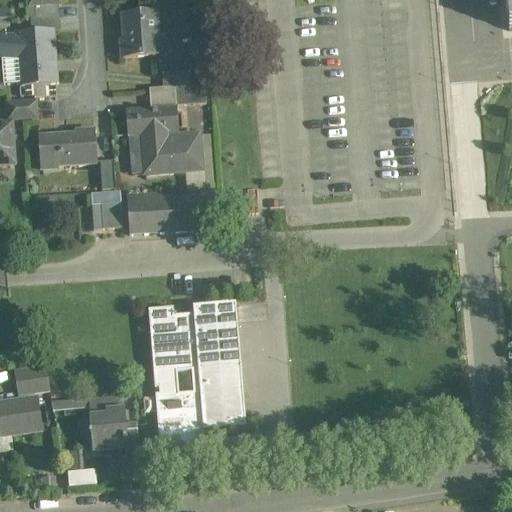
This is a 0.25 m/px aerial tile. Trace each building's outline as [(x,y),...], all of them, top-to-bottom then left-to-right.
[(30,0),(31,10),(64,10),(63,0),(30,0)] [(165,59),(164,14),(127,15),(128,60),(165,59)] [(24,84),(63,84),(62,34),(0,35),(0,59),(24,59),(24,84)] [(191,87),(191,74),(164,73),(164,89),(176,89),(176,105),(206,106),(206,87),(191,87)] [(10,118),(0,117),(0,167),(19,167),(19,120),(43,119),(42,102),(10,103),(10,118)] [(138,107),(139,177),(206,176),(205,134),(185,135),(185,106),(138,107)] [(104,135),(44,135),(45,171),(104,171),(104,135)] [(128,228),(128,233),(208,228),(207,196),(99,202),(101,230),(128,228)] [(246,430),(237,306),(193,309),(194,317),(173,318),(173,311),(149,312),(155,391),(158,391),(159,396),(155,397),(159,450),(195,447),(194,440),(205,440),(204,433),(246,430)] [(46,370),(14,376),(18,400),(50,395),(46,370)] [(37,399),(0,405),(0,438),(42,432),(37,399)] [(88,404),(91,450),(125,447),(124,426),(122,402),(88,404)] [(137,425),(124,426),(125,447),(126,458),(139,456),(137,425)] [(86,485),(83,452),(63,454),(67,487),(86,485)]
